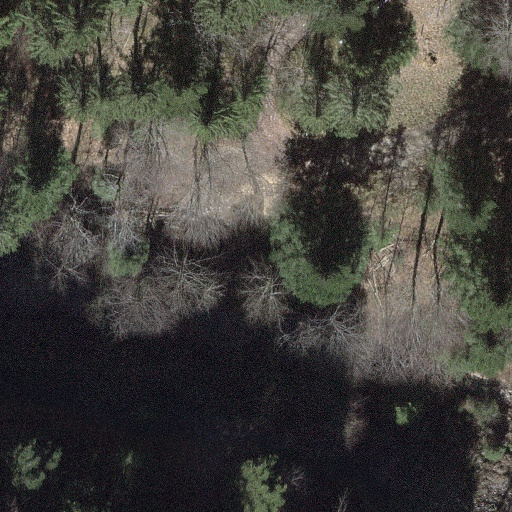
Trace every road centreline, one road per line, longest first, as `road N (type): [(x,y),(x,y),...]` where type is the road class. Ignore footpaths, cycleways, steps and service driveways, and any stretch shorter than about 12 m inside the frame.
road 1 (track): [(511,90),(361,156),(319,162),(272,146),(253,97),(275,39),(332,0)]
road 2 (track): [(272,146),(0,233)]
